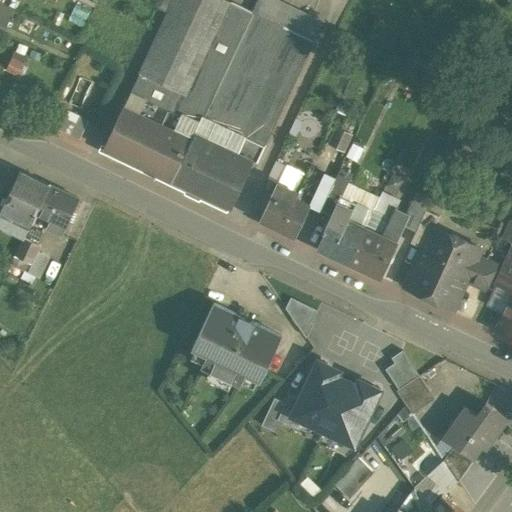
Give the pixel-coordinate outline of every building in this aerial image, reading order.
[(314,40),(227,0),(173,0),(168,12),(139,73),(208,105),(203,117),(264,145),(314,40)] [(160,0),(157,7),(168,12),(173,0),(160,0)] [(14,9),(0,1),(0,24),(5,27),(14,9)] [(24,63),(12,57),(6,69),(19,75),(24,63)] [(203,117),(202,116),(199,123),(131,91),(105,147),(232,207),(254,161),(257,162),(265,146),(264,145),(203,117)] [(79,116),(68,110),(59,128),(79,139),(89,120),(79,115),(79,116)] [(348,135),(338,130),(331,144),(342,149),(348,135)] [(335,179),(309,167),(298,191),(299,192),(296,197),(311,204),(310,205),(321,210),(335,179)] [(351,173),(340,168),(335,179),(321,210),(331,215),(340,196),(341,196),(351,173)] [(50,184),(20,169),(0,209),(31,225),(37,212),(50,184)] [(298,191),(277,182),(259,220),(295,237),(310,205),(311,204),(296,197),(299,192),(298,191)] [(80,198),(50,184),(37,212),(51,219),(66,226),(80,198)] [(341,196),(340,196),(331,215),(323,231),(324,232),(317,247),(348,262),(364,228),(359,226),(368,209),(341,196)] [(388,201),(379,196),(374,208),(383,211),(388,201)] [(425,209),(414,203),(405,222),(405,224),(416,229),(425,209)] [(383,211),(374,208),(364,228),(382,237),(392,216),(383,211)] [(439,216),(425,209),(410,242),(423,248),(430,232),(431,232),(439,216)] [(405,222),(392,216),(382,237),(397,244),(405,224),(405,222)] [(66,226),(51,219),(47,227),(62,234),(66,226)] [(511,219),(503,238),(511,241),(511,219)] [(27,232),(18,228),(13,239),(17,241),(12,252),(16,254),(24,237),(25,237),(27,232)] [(382,237),(364,228),(348,262),(381,277),(397,244),(382,237)] [(431,232),(430,232),(423,248),(417,261),(406,283),(423,290),(422,293),(437,300),(438,298),(454,305),(466,278),(476,257),(480,247),(452,234),(449,241),(431,232)] [(25,237),(24,237),(16,254),(11,264),(27,271),(40,244),(25,237)] [(511,254),(509,253),(496,283),(511,290),(511,254)] [(496,266),(476,257),(466,278),(486,287),(496,266)] [(511,293),(495,331),(511,338),(511,293)] [(318,311),(292,298),(285,308),(305,339),(318,311)] [(282,335),(213,302),(192,347),(207,354),(201,366),(240,384),(246,372),(261,380),(282,335)] [(418,375),(419,374),(403,350),(392,358),(395,362),(385,368),(399,388),(418,375)] [(334,367),(319,359),(309,381),(301,398),(293,414),(294,414),(324,428),(350,374),(334,367)] [(366,382),(350,374),(324,428),(355,443),(372,407),(380,389),(366,382)] [(399,388),(396,389),(412,413),(434,398),(418,375),(399,388)] [(293,414),(301,398),(290,393),(285,402),(275,396),(262,424),(274,429),(279,419),(290,424),(294,414),(293,414)] [(485,402),(477,414),(464,405),(451,425),(462,432),(453,445),(473,458),(482,446),(486,449),(507,418),(485,402)] [(462,432),(451,425),(442,437),(453,445),(462,432)] [(401,456),(414,450),(408,438),(395,443),(401,456)] [(473,458),(453,445),(444,460),(449,467),(458,480),(473,458)] [(350,499),(375,473),(358,458),(334,484),(350,499)] [(449,467),(445,470),(443,469),(433,477),(444,489),(447,486),(449,489),(458,480),(449,467)] [(422,511),(414,490),(397,511),(422,511)] [(464,511),(438,491),(432,500),(436,503),(431,509),(427,506),(422,511),(464,511)]
